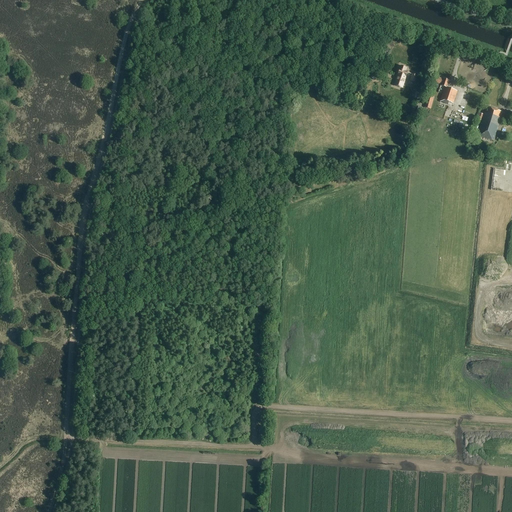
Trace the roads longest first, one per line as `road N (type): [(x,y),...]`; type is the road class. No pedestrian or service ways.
road 1 (track): [(143,0),(122,43),(82,221),(66,435),(47,511)]
road 2 (track): [(511,424),(261,407),(247,446),(65,438)]
road 3 (tertiary): [(511,63),(333,0)]
